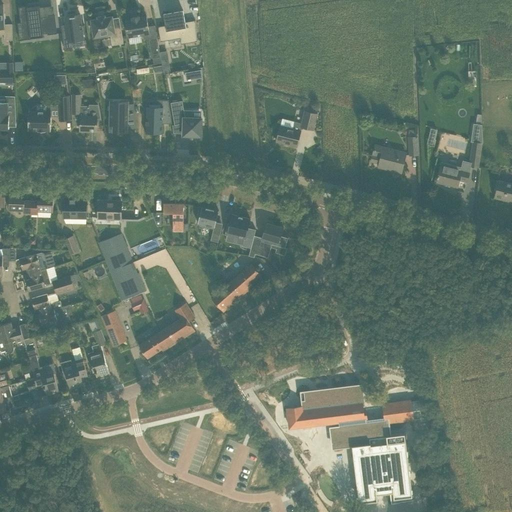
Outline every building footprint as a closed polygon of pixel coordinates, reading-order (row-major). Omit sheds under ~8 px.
[(12,40),(12,24),(4,24),(4,20),(4,12),(3,4),(0,4),(0,27),(4,27),(4,40),(12,40)] [(20,22),(17,22),(18,32),(29,31),(30,38),(43,36),(42,31),(47,31),(47,34),(57,33),(55,15),(54,16),(41,17),(40,7),(39,5),(27,7),(27,6),(18,7),(20,22)] [(166,25),(158,26),(160,41),(180,38),(181,44),(197,41),(195,20),(185,22),(183,10),(163,13),(166,25)] [(81,25),(80,14),(65,16),(66,24),(61,25),(64,48),(72,47),(71,40),(83,39),(82,34),(85,34),(84,24),(81,25)] [(98,19),(91,20),(94,37),(110,34),(112,45),(123,43),(120,27),(114,28),(112,16),(105,18),(105,16),(98,17),(98,19)] [(139,16),(132,17),(132,19),(125,20),(128,37),(149,33),(146,16),(139,18),(139,16)] [(160,57),(157,37),(149,38),(152,58),(160,57)] [(23,61),(15,62),(15,71),(23,70),(23,61)] [(146,81),(147,88),(157,86),(153,67),(136,71),(139,83),(146,81)] [(201,70),(185,72),(187,80),(202,77),(201,70)] [(104,83),(106,89),(130,83),(127,71),(99,77),(101,84),(104,83)] [(7,73),(5,73),(5,82),(13,82),(13,73),(7,73)] [(66,75),(54,75),(55,85),(66,84),(66,75)] [(70,120),(69,95),(58,96),(58,105),(59,116),(59,121),(70,120)] [(71,95),(71,113),(72,115),(72,125),(73,125),(73,123),(80,124),(80,130),(97,131),(97,118),(100,118),(98,104),(97,104),(89,104),(89,106),(81,105),(81,95),(71,95)] [(0,128),(9,129),(9,123),(16,123),(15,97),(7,97),(7,102),(0,101),(0,128)] [(146,103),(145,132),(148,132),(160,133),(161,123),(172,123),(168,100),(162,99),(162,107),(147,107),(147,104),(146,103)] [(182,100),(171,102),(174,124),(174,125),(181,123),(183,123),(183,133),(183,135),(185,136),(186,136),(186,135),(188,135),(188,136),(189,136),(202,136),(202,118),(193,118),(193,114),(185,114),(184,110),(182,100)] [(111,109),(110,124),(114,125),(113,131),(126,132),(127,130),(127,119),(135,118),(133,103),(127,104),(127,103),(119,103),(119,109),(111,109)] [(29,111),(28,130),(38,130),(38,131),(45,132),(45,131),(51,131),(51,111),(36,111),(33,107),(30,111),(29,111)] [(316,120),(317,114),(305,111),(302,123),(294,121),(293,129),(280,126),(279,131),(277,141),(277,140),(288,143),(288,144),(297,146),(302,127),(313,130),(316,120)] [(431,128),(429,138),(435,139),(437,130),(431,128)] [(418,155),(417,136),(417,129),(408,130),(409,136),(408,137),(409,155),(418,155)] [(478,167),(482,143),(473,142),(470,162),(469,165),(470,166),(478,167)] [(401,172),(406,153),(394,150),(393,155),(383,152),(384,148),(375,145),(371,161),(372,161),(372,158),(380,160),(379,166),(401,172)] [(439,172),(437,181),(444,183),(449,185),(449,184),(457,186),(459,179),(467,181),(469,171),(469,170),(470,166),(469,165),(470,162),(464,161),(463,167),(442,162),(441,166),(439,172)] [(511,183),(497,180),(496,180),(494,190),(495,192),(494,198),(502,200),(504,199),(511,200),(511,183)] [(31,213),(31,200),(22,200),(22,195),(9,195),(9,204),(9,210),(24,210),(24,213),(31,213)] [(40,201),(31,200),(31,213),(38,214),(38,211),(53,211),(53,196),(41,196),(40,201)] [(63,210),(63,217),(86,217),(86,211),(87,201),(74,200),(74,199),(70,199),(70,200),(63,200),(63,210)] [(98,201),(98,211),(98,217),(121,218),(121,201),(98,201)] [(164,202),(163,212),(171,213),(173,213),(173,231),(183,231),(183,223),(184,203),(164,202)] [(202,206),(200,206),(198,214),(197,215),(198,215),(199,216),(197,223),(202,224),(202,226),(212,228),(214,229),(214,227),(219,210),(202,206)] [(157,226),(161,226),(161,212),(151,212),(157,226)] [(228,223),(225,233),(227,233),(244,237),(242,246),(251,248),(254,235),(256,229),(248,227),(250,218),(232,214),(230,223),(228,223)] [(251,248),(249,255),(254,257),(256,250),(260,252),(260,255),(268,257),(272,244),(285,248),(288,238),(281,236),(284,227),(266,222),(262,237),(254,235),(251,248)] [(212,232),(210,240),(218,242),(220,234),(219,234),(212,232)] [(122,300),(144,291),(146,290),(139,272),(137,273),(121,233),(98,242),(122,300)] [(70,252),(78,249),(72,235),(65,238),(70,252)] [(0,275),(2,276),(2,273),(3,272),(3,261),(9,261),(9,248),(2,248),(3,254),(0,254),(0,275)] [(28,267),(30,273),(55,265),(52,251),(44,254),(42,252),(20,258),(23,269),(28,267)] [(262,275),(255,267),(251,263),(211,298),(223,312),(250,288),(249,286),(262,275)] [(31,278),(26,280),(30,290),(39,287),(45,286),(54,283),(53,281),(49,267),(46,268),(41,270),(30,273),(31,278)] [(70,276),(53,281),(54,283),(54,284),(55,287),(77,281),(81,280),(79,273),(70,276)] [(57,294),(74,289),(79,287),(77,281),(55,287),(57,294)] [(54,309),(62,307),(60,301),(58,302),(50,304),(48,295),(47,294),(41,295),(32,298),(35,309),(40,307),(41,312),(41,313),(52,310),(52,309),(54,309)] [(133,303),(131,304),(134,311),(139,309),(146,306),(143,299),(142,299),(141,295),(131,299),(133,303)] [(158,332),(168,348),(195,330),(189,321),(195,317),(186,303),(175,310),(181,318),(158,332)] [(48,328),(59,325),(66,323),(62,307),(54,309),(52,309),(52,310),(41,313),(41,312),(39,313),(42,324),(46,322),(48,328)] [(113,345),(126,340),(115,310),(101,315),(113,345)] [(24,340),(24,339),(20,325),(21,328),(13,330),(11,322),(0,325),(5,341),(5,343),(7,348),(8,354),(11,353),(13,351),(14,350),(14,348),(13,344),(17,343),(18,346),(25,344),(24,340)] [(26,323),(20,325),(24,339),(30,338),(28,333),(26,323)] [(99,346),(101,345),(107,343),(103,333),(102,330),(101,329),(98,330),(93,332),(98,344),(99,346)] [(163,351),(168,348),(158,332),(139,345),(147,358),(162,349),(163,351)] [(102,349),(101,345),(99,346),(98,344),(94,345),(95,351),(88,353),(90,362),(93,371),(95,371),(97,377),(109,373),(106,363),(102,349)] [(36,355),(29,357),(33,372),(35,378),(38,389),(37,385),(43,384),(46,395),(59,391),(56,382),(54,372),(47,374),(46,368),(40,370),(39,367),(36,355)] [(70,360),(60,363),(62,371),(65,371),(67,379),(70,388),(83,385),(81,377),(88,375),(85,366),(83,359),(76,361),(71,362),(70,360)] [(28,380),(32,394),(34,402),(34,403),(41,402),(37,389),(38,389),(35,378),(28,380)] [(0,399),(4,398),(11,396),(12,396),(9,385),(8,385),(1,387),(0,387),(0,399)] [(301,405),(287,407),(289,428),(317,424),(339,422),(339,425),(339,426),(333,427),(336,443),(338,443),(339,448),(352,447),(356,474),(359,503),(377,500),(377,494),(390,492),(391,503),(398,502),(398,498),(412,496),(408,465),(405,433),(391,435),(389,423),(413,419),(421,418),(419,400),(411,401),(411,400),(383,404),(385,417),(366,419),(366,418),(367,418),(366,412),(365,409),(363,409),(361,395),(305,403),(305,399),(300,400),(301,405)] [(4,398),(0,399),(0,419),(12,416),(10,409),(7,410),(4,398)] [(34,402),(27,404),(29,411),(30,410),(36,409),(34,403),(34,402)]
